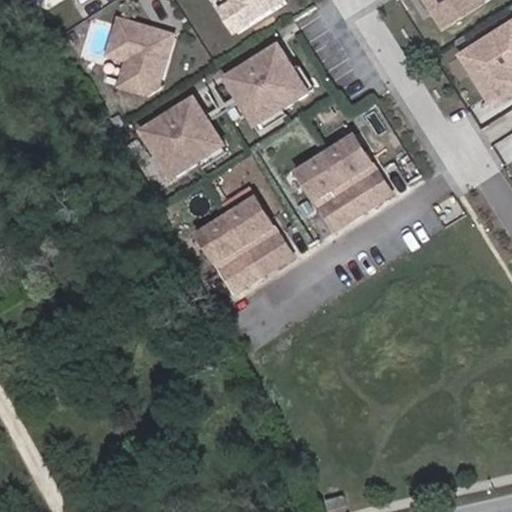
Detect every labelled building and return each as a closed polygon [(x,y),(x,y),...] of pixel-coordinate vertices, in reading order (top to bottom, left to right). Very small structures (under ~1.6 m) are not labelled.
[(233,0),(234,2),(221,10),(235,32),(283,2),(281,0),(233,0)] [(431,0),(447,25),(485,2),(484,0),(431,0)] [(160,87),(175,36),(121,20),(111,54),(126,59),(129,64),(122,86),(150,94),(160,87)] [(511,21),(463,53),(495,103),(511,91),(511,21)] [(296,70),(281,47),(276,51),(290,74),(296,70)] [(243,103),(258,127),(311,94),(296,70),(290,74),(276,51),(235,77),(249,100),(243,103)] [(198,99),(192,103),(207,126),(212,123),(243,103),(249,100),(235,77),(229,80),(240,98),(228,105),(217,88),(210,92),(221,110),(209,117),(198,99)] [(175,179),(227,147),(212,123),(207,126),(192,103),(152,129),(166,152),(160,155),(175,179)] [(160,155),(166,152),(152,129),(146,133),(160,155)] [(358,138),(302,173),(337,230),(393,195),(358,138)] [(259,199),(203,235),(239,292),(295,257),(259,199)]
